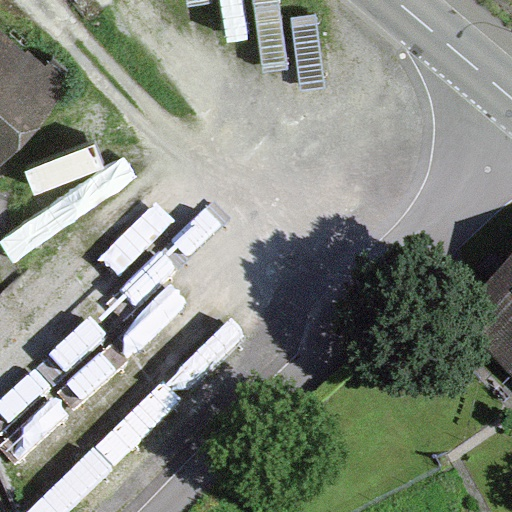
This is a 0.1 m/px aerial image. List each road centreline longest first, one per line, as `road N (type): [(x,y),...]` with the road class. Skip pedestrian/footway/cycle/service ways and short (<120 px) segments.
road 1 (unclassified): [(199,511),(394,334),(511,170)]
road 2 (secondary): [(396,0),(511,99)]
